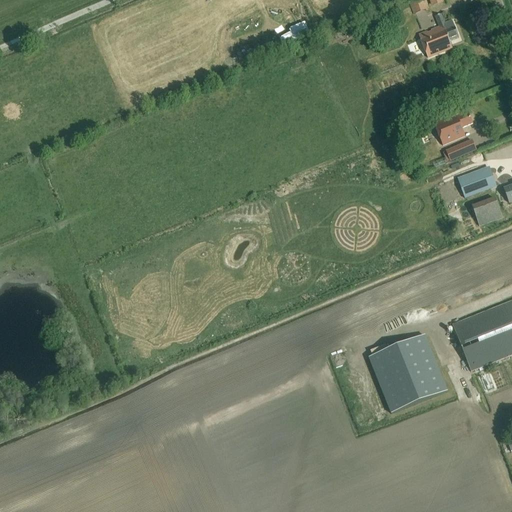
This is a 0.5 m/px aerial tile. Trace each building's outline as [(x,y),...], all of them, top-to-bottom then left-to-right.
[(413,14),(429,8),(426,0),(416,0),(409,3),(413,14)] [(450,42),(459,39),(452,22),(445,25),(441,15),(435,17),(439,28),(419,36),(428,59),(453,50),(450,42)] [(346,37),(358,31),(355,24),(342,30),(346,37)] [(401,46),(412,41),(408,31),(397,36),(401,46)] [(462,129),(473,124),(467,110),(456,115),(433,124),(443,147),(465,137),(462,129)] [(460,148),(450,152),(442,156),(446,165),(454,161),(464,157),(460,148)] [(466,199),(496,188),(489,169),(459,180),(466,199)] [(472,208),(462,213),(466,223),(476,219),(480,227),(502,218),(494,198),(472,207),(472,208)] [(511,302),(452,326),(471,373),(511,356),(511,302)] [(425,337),(369,359),(392,415),(448,393),(425,337)]
